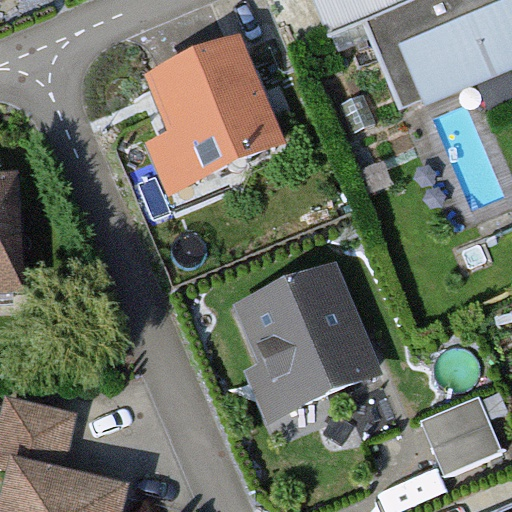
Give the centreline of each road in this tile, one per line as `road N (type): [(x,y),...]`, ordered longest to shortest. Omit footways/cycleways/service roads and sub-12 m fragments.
road 1 (residential): [(45,63),(230,511)]
road 2 (residential): [(164,0),(90,31),(45,63)]
